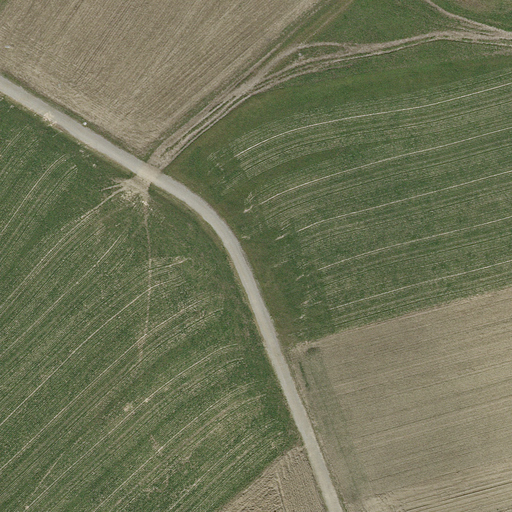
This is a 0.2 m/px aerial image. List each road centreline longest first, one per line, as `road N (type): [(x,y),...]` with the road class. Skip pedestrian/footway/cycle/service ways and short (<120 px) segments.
road 1 (track): [(337,511),(241,263),(204,216),(143,169),(0,83)]
road 2 (track): [(143,169),(352,0)]
